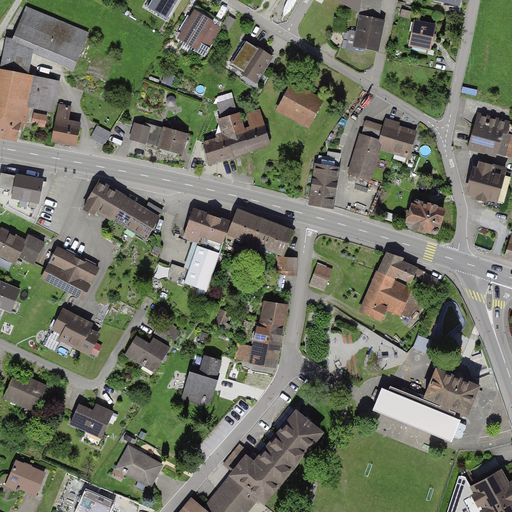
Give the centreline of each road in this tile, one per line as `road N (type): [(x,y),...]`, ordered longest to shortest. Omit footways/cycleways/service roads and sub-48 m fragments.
road 1 (residential): [(169,511),(288,369),(307,214)]
road 2 (primary): [(0,147),(307,214)]
road 3 (residential): [(148,299),(93,385),(0,343)]
road 4 (residential): [(286,37),(443,132)]
road 5 (primary): [(307,214),(454,259)]
road 6 (residential): [(443,132),(475,0)]
road 7 (residential): [(454,259),(462,207),(443,132)]
